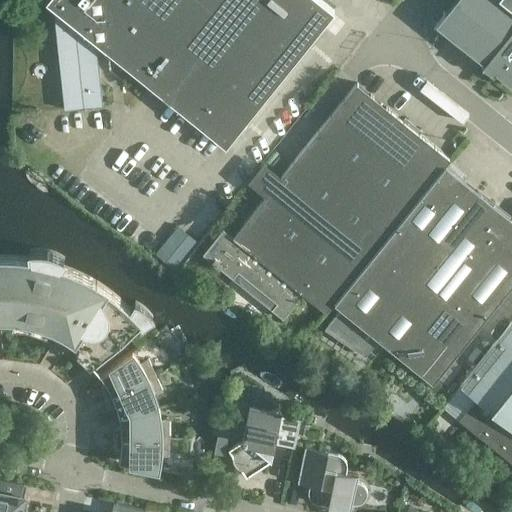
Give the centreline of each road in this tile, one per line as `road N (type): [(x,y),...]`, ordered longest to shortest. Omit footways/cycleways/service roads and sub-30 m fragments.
road 1 (unclassified): [(511,135),(390,35),(418,0)]
road 2 (residential): [(251,511),(75,468)]
road 3 (residential): [(75,468),(76,424),(62,395),(36,377),(0,376)]
